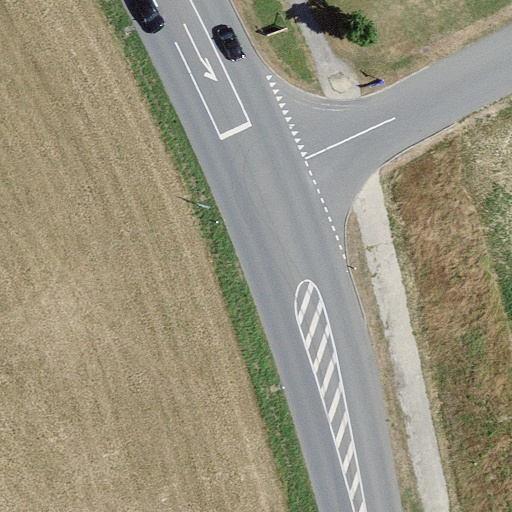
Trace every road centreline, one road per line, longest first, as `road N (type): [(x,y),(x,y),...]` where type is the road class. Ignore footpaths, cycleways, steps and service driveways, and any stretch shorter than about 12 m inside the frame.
road 1 (secondary): [(267,186),(350,438),(363,511)]
road 2 (residential): [(511,53),(267,186)]
road 3 (secondary): [(182,0),(267,186)]
